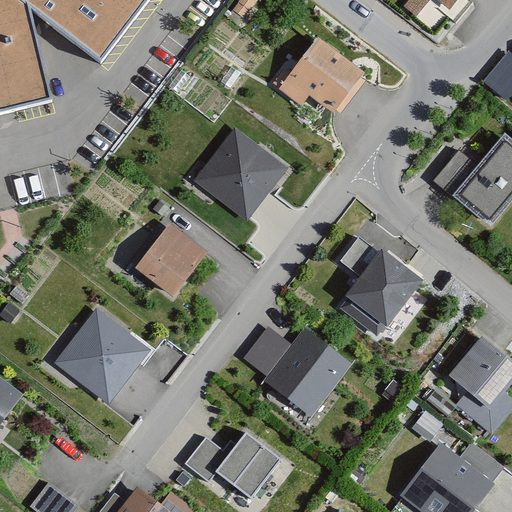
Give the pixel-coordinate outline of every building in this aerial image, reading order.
[(0,0),(0,108),(53,95),(30,4),(102,57),(144,0),(0,0)] [(372,78),(325,41),(286,90),(310,109),(319,98),(342,116),(372,78)] [(293,169),(240,130),(200,182),(252,222),(293,169)] [(511,135),(459,197),(498,230),(511,212),(511,135)] [(214,255),(175,227),(143,272),(183,300),(214,255)] [(358,235),(340,259),(358,273),(376,250),(358,235)] [(430,283),(386,251),(352,298),(395,330),(430,283)] [(154,353),(101,312),(60,366),(113,406),(154,353)] [(357,366),(310,330),(270,383),(317,418),(357,366)] [(511,394),(511,359),(488,340),(457,377),(498,412),(511,394)] [(0,435),(27,400),(0,379),(0,435)] [(426,408),(413,425),(430,439),(444,421),(426,408)] [(211,441),(190,466),(215,487),(224,475),(257,502),(288,465),(252,436),(233,459),(211,441)] [(483,511),(502,488),(446,446),(404,501),(419,511),(483,511)] [(78,511),(82,507),(53,485),(35,509),(39,511),(78,511)] [(116,489),(97,511),(112,511),(125,496),(116,489)] [(170,511),(141,490),(124,511),(170,511)]
